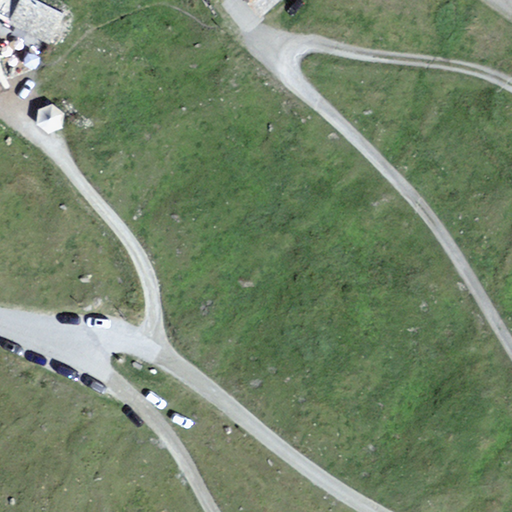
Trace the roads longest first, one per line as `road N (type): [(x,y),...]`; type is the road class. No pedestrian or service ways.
road 1 (track): [(511,346),(435,224),(285,67),(285,55),(313,41),(441,62),(511,84)]
road 2 (track): [(212,511),(167,435),(72,346),(127,343),(164,356),(373,511)]
road 3 (track): [(8,78),(46,141),(133,247),(154,304),(147,350)]
